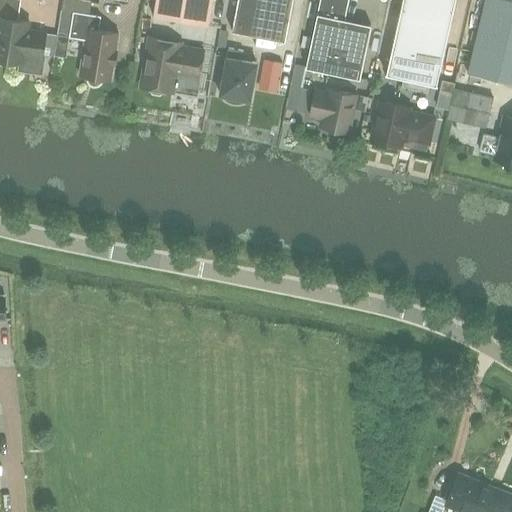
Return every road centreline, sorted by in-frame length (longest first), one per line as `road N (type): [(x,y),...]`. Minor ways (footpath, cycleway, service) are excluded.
road 1 (unclassified): [(0,230),(368,305),(511,362)]
road 2 (residential): [(0,386),(17,511)]
